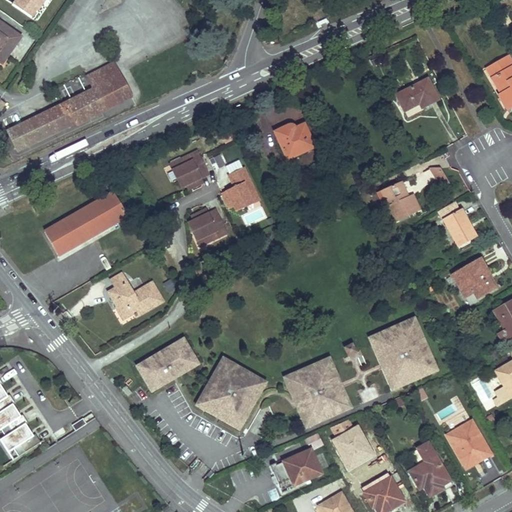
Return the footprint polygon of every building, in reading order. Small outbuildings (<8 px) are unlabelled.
[(46,0),(16,0),(13,5),(32,18),(36,12),(37,13),(42,7),(46,0)] [(45,9),(51,0),(46,0),(42,7),(45,9)] [(504,10),(496,15),(502,26),(510,21),(504,10)] [(21,37),(0,23),(0,62),(2,64),(21,37)] [(511,107),(511,106),(511,63),(509,57),(488,69),(501,95),(503,94),(511,107)] [(113,63),(78,80),(83,93),(0,135),(9,155),(131,97),(113,63)] [(405,111),(413,107),(421,103),(422,107),(438,100),(429,80),(398,94),(405,111)] [(511,107),(503,94),(501,95),(500,96),(507,110),(511,107)] [(293,126),(292,126),(291,126),(290,126),(288,127),(287,127),(276,132),(287,160),(315,148),(304,125),(295,128),(294,127),(293,126)] [(209,175),(198,152),(182,160),(185,166),(174,171),(182,188),(187,185),(189,188),(194,185),(195,187),(203,183),(201,178),(209,175)] [(182,160),(171,165),(174,171),(185,166),(182,160)] [(452,191),(446,180),(440,168),(432,168),(446,194),(452,191)] [(245,169),(230,176),(236,188),(223,194),(228,202),(229,202),(232,207),(235,206),(237,211),(254,203),(249,192),(255,190),(245,169)] [(408,197),(405,189),(402,182),(380,192),(387,208),(391,206),(398,220),(420,210),(413,194),(408,197)] [(260,200),(255,190),(249,192),(254,203),(260,200)] [(128,217),(121,205),(114,192),(45,231),(59,256),(128,217)] [(459,247),(468,242),(476,237),(461,211),(459,212),(454,203),(439,212),(444,220),(459,247)] [(227,234),(216,211),(209,215),(207,210),(199,214),(199,216),(194,219),(195,221),(190,224),(198,240),(209,235),(212,241),(227,234)] [(212,241),(209,235),(198,240),(201,247),(212,241)] [(453,274),(459,286),(465,297),(474,292),(477,297),(497,287),(482,259),(453,274)] [(112,285),(118,293),(130,285),(125,277),(112,285)] [(121,299),(115,302),(120,310),(119,310),(123,318),(131,319),(137,316),(137,313),(144,309),(147,315),(165,304),(154,287),(137,297),(130,285),(118,293),(121,299)] [(112,296),(115,302),(121,299),(118,293),(112,296)] [(511,301),(495,311),(500,320),(506,330),(500,334),(504,342),(511,337),(511,301)] [(139,320),(147,315),(144,309),(137,313),(137,316),(139,320)] [(417,322),(415,318),(370,338),(372,342),(417,322)] [(386,363),(397,388),(434,372),(423,346),(421,343),(426,341),(417,322),(372,342),(381,365),(386,363)] [(185,339),(137,367),(150,388),(159,383),(162,388),(190,370),(188,366),(198,360),(185,339)] [(434,372),(438,370),(427,344),(426,341),(421,343),(423,346),(434,372)] [(354,344),(345,348),(349,356),(358,352),(354,344)] [(511,350),(509,352),(511,357),(511,362),(497,371),(506,387),(496,393),(500,398),(495,401),(498,406),(511,398),(511,350)] [(331,358),(285,378),(287,382),(332,362),(331,358)] [(200,365),(198,360),(188,366),(190,370),(200,365)] [(222,362),(199,402),(217,412),(219,407),(222,409),(218,417),(237,428),(252,401),(256,404),(265,387),(222,362)] [(300,402),(311,426),(348,410),(338,385),(342,384),(332,362),(287,382),(296,404),(300,402)] [(381,365),(393,390),(397,388),(386,363),(381,365)] [(0,378),(0,438),(14,460),(42,442),(0,378)] [(159,383),(150,388),(153,393),(162,388),(159,383)] [(338,385),(348,410),(353,408),(342,384),(338,385)] [(121,389),(126,395),(130,392),(125,385),(121,389)] [(252,401),(237,428),(241,430),(256,404),(252,401)] [(217,412),(199,402),(197,406),(218,418),(218,417),(222,409),(219,407),(217,412)] [(296,404),(307,428),(311,426),(300,402),(296,404)] [(466,468),(479,462),(491,455),(472,421),(448,435),(466,468)] [(332,441),(349,471),(375,456),(358,426),(332,441)] [(429,443),(419,449),(427,463),(411,472),(421,489),(426,486),(428,490),(439,484),(440,487),(451,481),(429,443)] [(322,475),(312,450),(284,461),(294,486),(322,475)] [(388,474),(363,488),(365,492),(391,478),(388,474)] [(376,506),(377,509),(379,511),(385,509),(387,511),(404,502),(391,478),(365,492),(374,508),(376,506)] [(320,506),(323,511),(352,511),(342,494),(320,506)]
